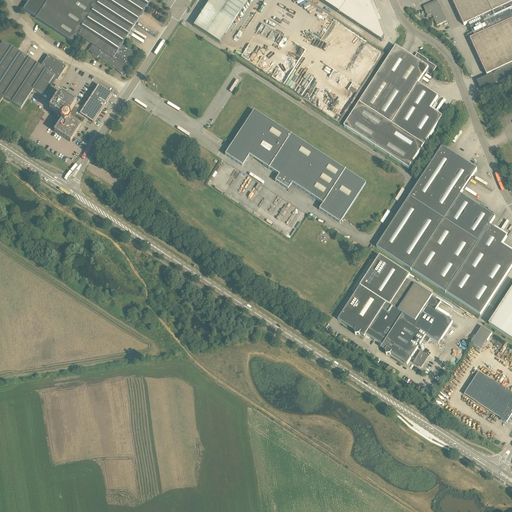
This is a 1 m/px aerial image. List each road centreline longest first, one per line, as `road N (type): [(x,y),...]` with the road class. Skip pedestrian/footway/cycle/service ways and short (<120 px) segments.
road 1 (unknown): [(1,165),(114,242),(144,284),(152,311),(216,379),(418,511)]
road 2 (secondary): [(495,470),(64,188)]
road 3 (track): [(511,497),(274,342),(249,349)]
road 4 (unclassified): [(511,204),(455,68),(393,0)]
road 5 (unclassified): [(130,89),(46,47),(17,16)]
